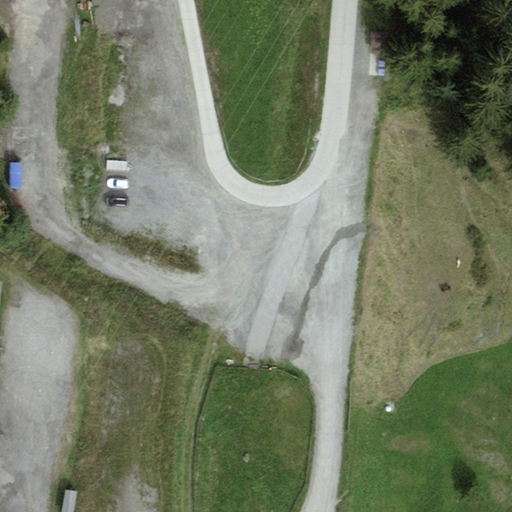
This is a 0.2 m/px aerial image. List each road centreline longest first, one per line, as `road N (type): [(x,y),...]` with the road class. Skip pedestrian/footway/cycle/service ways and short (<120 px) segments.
road 1 (track): [(181,0),(231,176),(258,193),(310,198)]
road 2 (unclassified): [(338,0),(319,159)]
